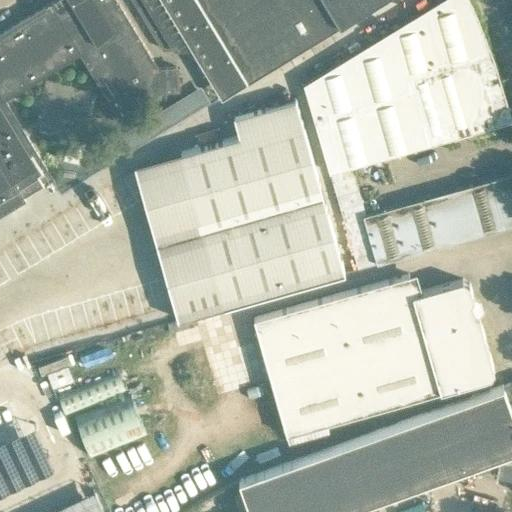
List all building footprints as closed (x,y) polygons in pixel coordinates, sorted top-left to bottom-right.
[(158,67),(117,0),(53,0),(0,32),(0,212),(26,196),(23,193),(51,176),(3,97),(81,50),(119,113),(160,88),(179,87),(177,66),(158,67)] [(173,39),(184,33),(221,95),(246,80),(198,0),(133,0),(162,48),(178,47),(173,39)] [(198,0),(246,80),(339,24),(324,0),(198,0)] [(329,166),(511,119),(511,118),(508,105),(497,66),(483,26),(474,4),(471,0),(437,0),(301,82),(329,166)] [(324,0),(339,24),(379,0),(324,0)] [(120,150),(211,102),(203,87),(112,136),(120,150)] [(183,317),(229,304),(344,271),(295,97),(233,115),(239,134),(139,163),(183,317)] [(377,261),(511,222),(511,171),(509,172),(363,213),(377,261)] [(470,283),(462,278),(414,292),(409,273),(254,317),(285,426),(325,415),(327,422),(492,375),(495,370),(479,316),(473,313),(470,302),(474,297),(470,283)] [(57,395),(65,414),(126,390),(118,370),(57,395)] [(511,381),(504,385),(503,384),(238,478),(250,511),(335,511),(511,449),(511,381)] [(75,416),(91,457),(147,434),(131,393),(75,416)] [(511,461),(500,460),(497,476),(502,476),(511,478),(511,461)] [(97,511),(92,499),(63,511),(97,511)]
